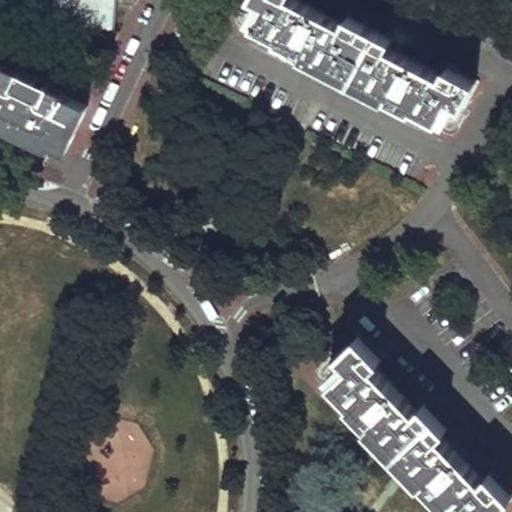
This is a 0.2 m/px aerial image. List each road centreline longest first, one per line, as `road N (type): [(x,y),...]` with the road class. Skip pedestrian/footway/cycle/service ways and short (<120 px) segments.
road 1 (residential): [(246,511),(247,440),(226,362),(143,244),(68,204)]
road 2 (unknown): [(340,265),(507,466)]
road 3 (residential): [(166,0),(68,204)]
